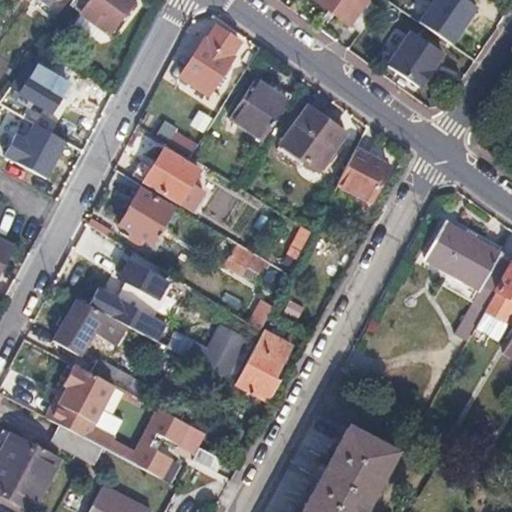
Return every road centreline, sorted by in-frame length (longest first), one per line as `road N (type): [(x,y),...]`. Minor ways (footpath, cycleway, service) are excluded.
road 1 (residential): [(439,150),(244,511)]
road 2 (residential): [(0,340),(183,0)]
road 3 (residential): [(439,150),(226,0)]
road 4 (residential): [(439,150),(511,40)]
